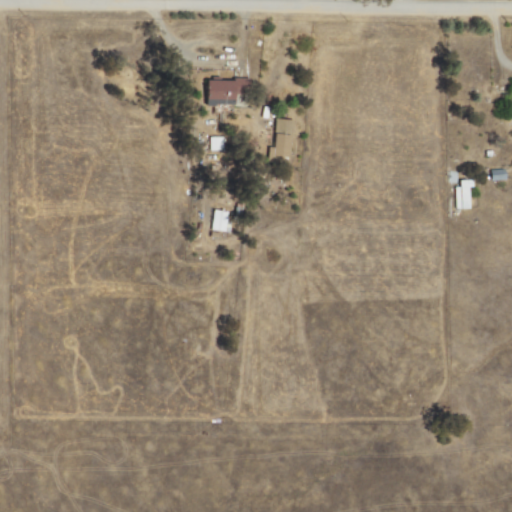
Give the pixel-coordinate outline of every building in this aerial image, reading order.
[(244,79),(199,78),(199,104),(228,105),(228,88),(244,88),(244,79)] [(287,119),(270,118),(268,166),(285,167),(287,119)] [(486,169),(486,180),(501,179),(500,169),(486,169)] [(451,209),(463,208),(462,179),(450,180),(451,209)] [(225,223),(221,222),(222,210),(207,210),(206,230),(225,231),(225,223)]
